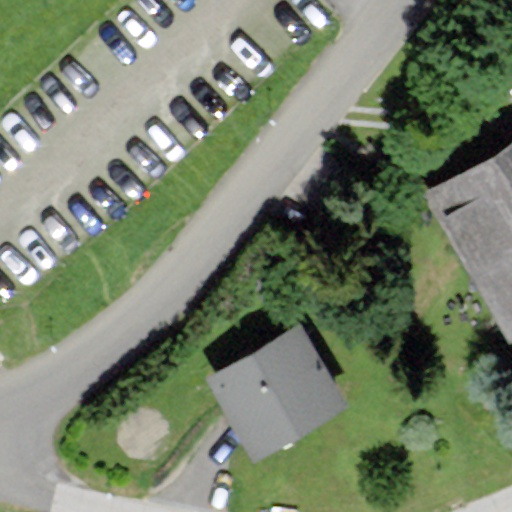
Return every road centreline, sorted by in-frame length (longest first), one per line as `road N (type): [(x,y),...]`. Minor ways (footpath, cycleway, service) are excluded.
road 1 (residential): [(394,0),(207,239),(0,458)]
road 2 (residential): [(0,478),(124,511),(493,511),(511,504)]
